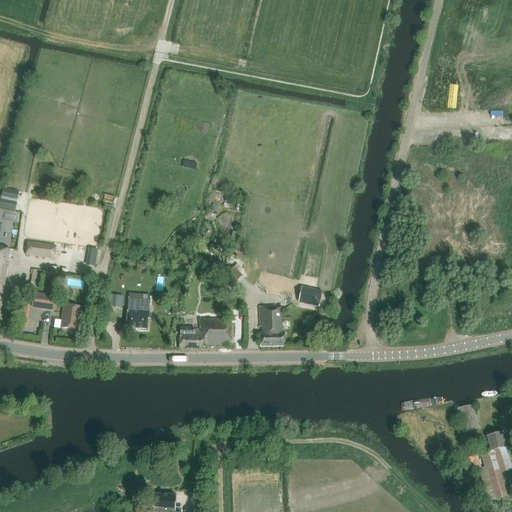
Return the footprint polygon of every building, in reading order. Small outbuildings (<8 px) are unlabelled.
[(56,246),(28,242),(26,256),(54,260),(56,246)] [(89,265),(99,266),(101,248),(91,247),(89,265)] [(0,301),(2,302),(9,250),(0,248),(0,301)] [(233,267),(226,275),(235,284),(242,275),(233,267)] [(26,287),(15,286),(13,295),(25,297),(26,287)] [(322,291),(301,287),(298,303),(319,307),(322,291)] [(53,312),(55,296),(34,292),(31,309),(53,312)] [(128,294),(127,301),(127,310),(126,310),(125,328),(145,329),(146,319),(148,319),(150,296),(128,294)] [(114,298),(113,318),(125,318),(125,298),(114,298)] [(76,330),(79,308),(63,305),(62,314),(60,327),(76,330)] [(258,347),(284,347),(283,333),(281,333),(280,307),(257,308),(258,327),(260,327),(260,334),(258,334),(258,347)] [(229,345),(230,320),(198,319),(198,330),(193,330),(193,326),(179,325),(178,348),(204,349),(204,345),(229,345)] [(462,433),(477,430),(473,406),(457,409),(462,433)] [(488,501),(511,494),(511,468),(506,447),(505,447),(502,433),(487,437),(491,451),(480,454),(484,468),(479,469),(488,501)] [(476,455),(475,452),(458,457),(461,468),(472,464),(474,470),(480,468),(478,462),(481,461),(480,454),(476,455)] [(135,506),(135,511),(180,511),(180,508),(174,508),(175,495),(152,494),(151,506),(135,506)]
